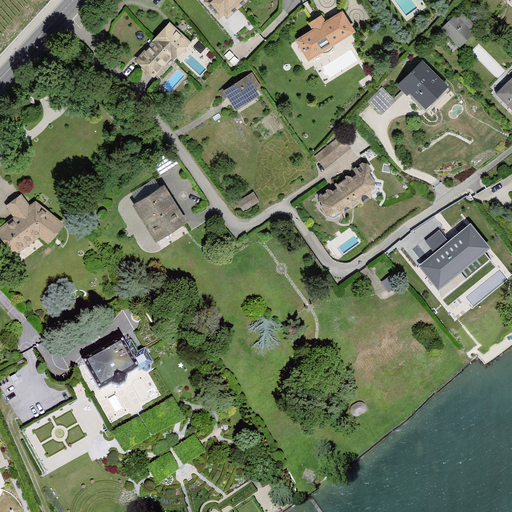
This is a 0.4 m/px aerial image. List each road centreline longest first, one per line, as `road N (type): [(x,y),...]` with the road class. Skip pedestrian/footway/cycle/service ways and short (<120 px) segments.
road 1 (residential): [(65,8),(229,224),(244,229),(279,209)]
road 2 (residential): [(279,209),(339,279),(511,156)]
road 3 (residential): [(279,209),(415,100)]
